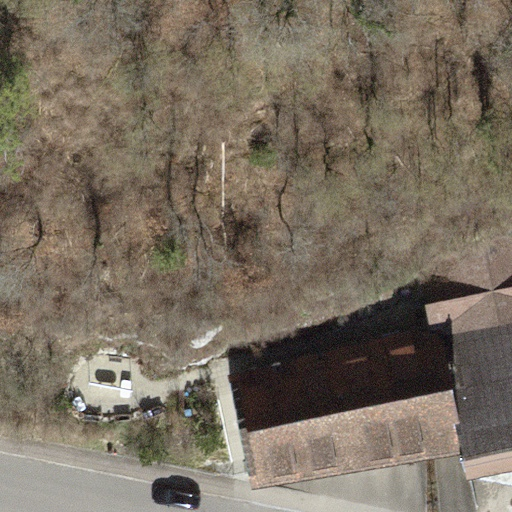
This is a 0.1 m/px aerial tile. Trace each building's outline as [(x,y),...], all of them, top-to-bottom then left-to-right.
[(465,442),(471,470),(511,453),(511,244),(427,265),(442,329),(465,442)] [(379,345),(403,452),(465,442),(442,329),(379,345)] [(403,452),(379,345),(303,365),(325,465),(403,452)] [(325,465),(303,365),(233,381),(254,471),(294,470),(325,465)] [(511,453),(471,470),(511,477),(511,453)]
